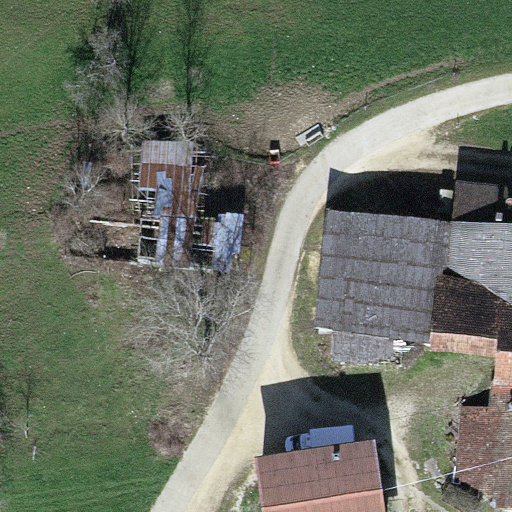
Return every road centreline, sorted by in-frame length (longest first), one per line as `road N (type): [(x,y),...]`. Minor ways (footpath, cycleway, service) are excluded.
road 1 (track): [(171,511),(246,362),(353,420)]
road 2 (track): [(439,511),(397,446),(353,420)]
